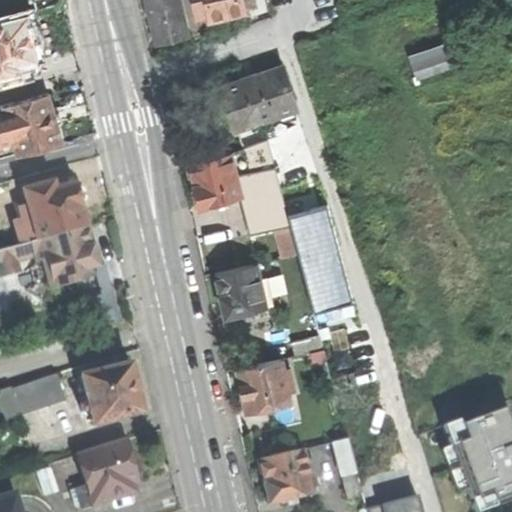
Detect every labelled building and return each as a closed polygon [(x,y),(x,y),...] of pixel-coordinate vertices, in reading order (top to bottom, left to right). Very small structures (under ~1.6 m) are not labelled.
[(148,0),(151,11),(157,42),(190,35),(182,0),(148,0)] [(190,0),(195,16),(208,13),(210,22),(229,17),(247,13),(245,5),(257,2),(256,0),(190,0)] [(0,23),(0,77),(33,69),(31,61),(40,59),(37,49),(40,40),(38,32),(30,26),(29,21),(27,17),(0,23)] [(416,80),(450,65),(439,39),(405,54),(416,80)] [(230,107),(236,129),(299,109),(286,68),(223,88),(230,107)] [(50,94),(0,107),(0,149),(17,145),(19,154),(63,142),(58,125),(55,112),(53,104),(50,94)] [(60,111),(55,112),(58,125),(64,123),(64,120),(71,118),(70,111),(61,114),(60,111)] [(268,140),(238,149),(246,173),(276,164),(268,140)] [(192,184),(198,207),(241,196),(235,174),(241,172),(239,166),(233,168),(229,153),(187,165),(192,184)] [(24,192),(38,241),(40,241),(88,228),(84,214),(82,206),(86,197),(84,188),(76,186),(74,178),(24,192)] [(298,253),(314,312),(355,301),(330,205),(289,216),(298,253)] [(279,258),(298,253),(289,216),(269,221),(279,258)] [(93,247),(88,228),(40,241),(53,288),(83,280),(81,272),(98,268),(93,247)] [(257,262),(217,271),(223,300),(227,316),(240,313),(254,310),(267,307),(267,306),(263,288),(259,270),(258,266),(257,262)] [(265,269),(259,270),(263,288),(270,286),(266,269),(265,269)] [(274,304),(270,286),(263,288),(267,306),(274,304)] [(257,323),(254,310),(240,313),(242,326),(257,323)] [(289,342),(292,356),(323,349),(320,335),(289,342)] [(243,388),(248,411),(291,402),(289,392),(295,390),(290,367),(281,369),(279,358),(239,367),(243,388)] [(130,365),(82,378),(89,406),(83,407),(85,414),(91,413),(95,427),(143,415),(136,387),(130,365)] [(0,404),(4,418),(64,400),(57,375),(0,391),(0,404)] [(462,416),(445,422),(453,444),(441,449),(457,490),(469,488),(478,511),(483,511),(511,501),(511,416),(507,406),(464,423),(462,416)] [(349,439),(335,442),(344,477),(358,473),(349,439)] [(126,443),(77,457),(86,487),(71,491),(75,504),(81,502),(82,508),(136,492),(133,483),(139,482),(137,474),(140,469),(138,463),(131,461),(129,455),(126,443)] [(326,445),(314,448),(317,463),(330,460),(326,445)] [(265,480),(270,503),(283,500),(285,507),(299,504),(298,497),(315,494),(313,485),(320,484),(318,476),(310,478),(303,449),(260,459),(265,480)] [(423,511),(419,492),(367,505),(368,511),(423,511)] [(0,511),(19,511),(15,497),(0,501),(0,511)]
